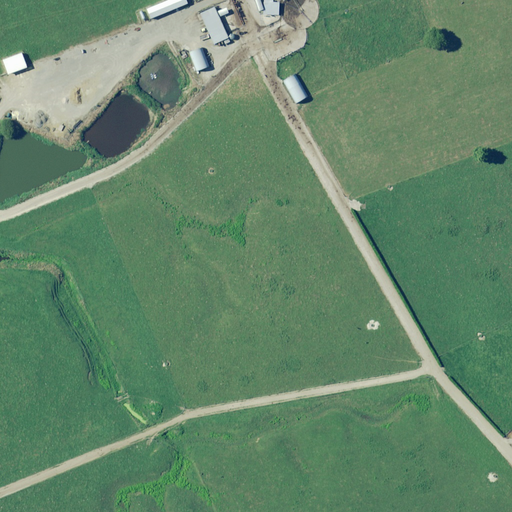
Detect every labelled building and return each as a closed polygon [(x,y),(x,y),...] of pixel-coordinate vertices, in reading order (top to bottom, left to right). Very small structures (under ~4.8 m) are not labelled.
[(189,3),(188,0),(169,0),(149,9),(153,18),(189,3)] [(273,20),(274,15),(278,15),(279,2),(274,2),(274,0),(263,0),(263,20),(273,20)] [(202,14),(207,27),(202,29),(203,32),(208,30),(215,44),(229,38),(228,33),(237,29),(233,18),(223,22),(221,17),(229,14),(227,8),(218,11),(216,7),(202,14)] [(93,66),(92,61),(114,52),(116,56),(135,48),(140,44),(140,43),(141,41),(142,40),(142,38),(142,37),(141,35),(141,34),(140,33),(139,31),(138,30),(136,30),(135,29),(133,29),(132,29),(13,78),(12,79),(11,80),(10,81),(9,83),(9,84),(9,86),(9,87),(10,89),(10,90),(11,91),(13,92),(14,93),(15,94),(17,94),(18,94),(27,93),(93,66)] [(208,67),(201,48),(190,52),(197,71),(208,67)] [(307,97),(295,75),(283,81),(296,103),(307,97)] [(90,96),(82,80),(55,94),(63,109),(90,96)]
